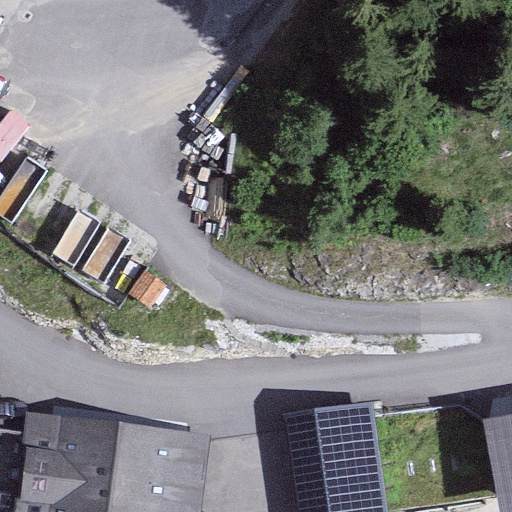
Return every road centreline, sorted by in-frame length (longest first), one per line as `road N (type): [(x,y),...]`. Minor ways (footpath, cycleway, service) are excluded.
road 1 (track): [(269,20),(228,63),(138,114),(133,160),(160,222),(206,268),(270,302),(511,325)]
road 2 (residential): [(511,360),(425,375),(188,390),(88,379),(0,336)]
